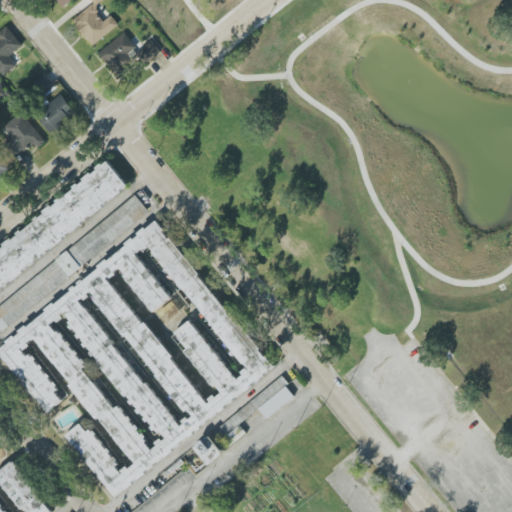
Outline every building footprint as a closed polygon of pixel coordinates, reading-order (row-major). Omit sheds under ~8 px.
[(74,0),(56,0),(63,9),(74,0)] [(105,21),(92,5),(73,21),(93,46),(119,25),(111,16),(105,21)] [(0,70),(5,76),(17,66),(10,57),(23,46),(7,26),(0,32),(0,70)] [(139,50),(125,32),(99,54),(119,77),(141,59),(147,66),(162,52),(152,40),(139,50)] [(53,135),(78,113),(61,95),(37,117),(53,135)] [(17,156),(33,143),(37,149),(46,142),(22,112),(4,127),(11,136),(4,142),(17,156)] [(0,178),(13,173),(3,152),(0,153),(0,178)] [(0,290),(130,188),(109,162),(0,248),(0,290)] [(0,304),(0,328),(151,215),(137,196),(67,249),(69,253),(0,304)] [(276,372),(160,222),(0,344),(0,354),(46,414),(65,400),(25,348),(37,339),(132,463),(123,469),(92,430),(88,433),(81,424),(66,436),(82,456),(88,451),(93,457),(87,461),(114,496),(276,372)] [(217,427),(231,445),(247,433),(240,424),(259,410),(266,419),(296,397),(282,378),(217,427)] [(193,448),(207,466),(224,453),(210,435),(193,448)] [(0,511),(53,511),(17,468),(19,466),(15,462),(13,463),(12,462),(0,471),(0,483),(21,510),(24,507),(28,511),(7,511),(6,511),(5,511),(1,507),(3,506),(0,501),(0,511)]
